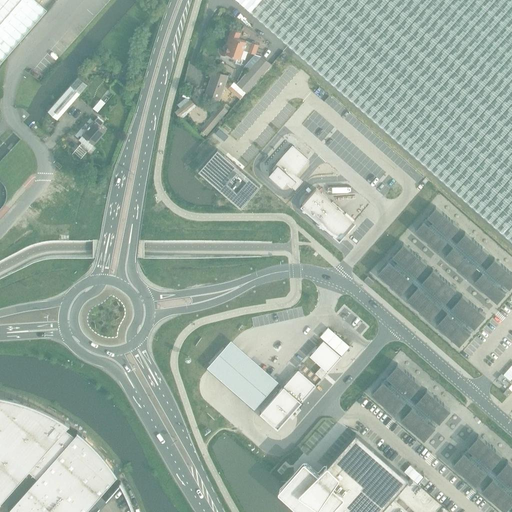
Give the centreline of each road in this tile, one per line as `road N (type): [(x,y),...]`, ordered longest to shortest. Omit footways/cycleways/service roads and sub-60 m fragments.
road 1 (unclassified): [(336,280),(396,213),(396,175),(293,87),(234,156)]
road 2 (primary): [(174,0),(110,228)]
road 3 (primary): [(131,230),(184,0)]
road 4 (unclassified): [(285,449),(391,326)]
road 5 (unclassified): [(511,427),(391,326)]
